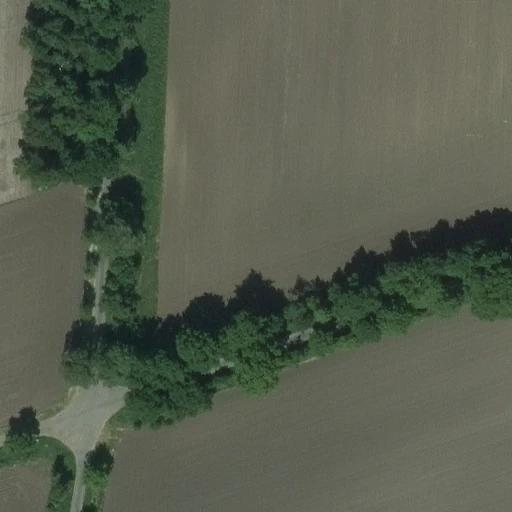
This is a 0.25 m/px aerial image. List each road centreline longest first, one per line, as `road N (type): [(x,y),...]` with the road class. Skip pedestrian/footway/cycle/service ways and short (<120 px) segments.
road 1 (unclassified): [(511,269),(91,412)]
road 2 (unclassified): [(91,412),(114,0)]
